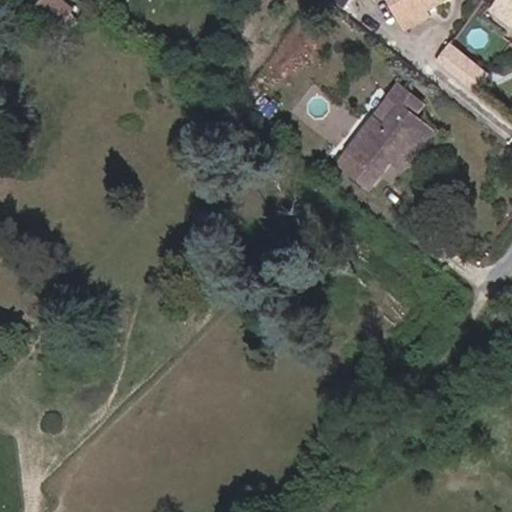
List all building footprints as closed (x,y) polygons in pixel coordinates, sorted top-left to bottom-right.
[(70,16),(50,0),(49,0),(36,16),(57,32),(70,16)] [(426,10),(444,0),(386,0),(403,30),(429,16),(426,10)] [(511,0),(497,0),(490,10),(508,24),(511,18),(511,0)] [(475,67),(445,43),(433,60),(470,90),(479,78),(471,72),(475,67)] [(483,73),(475,67),(471,72),(479,78),(483,73)] [(402,165),(433,126),(414,110),(425,97),(400,77),(390,89),(402,98),(384,120),(375,112),(337,158),(348,167),(357,156),(376,171),(389,155),(402,165)] [(376,171),(357,156),(348,167),(367,182),(376,171)]
